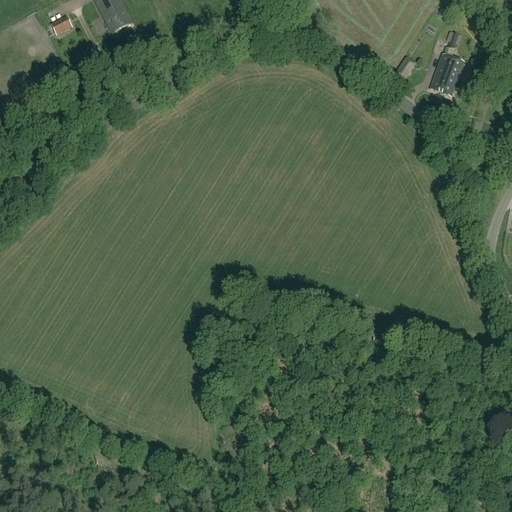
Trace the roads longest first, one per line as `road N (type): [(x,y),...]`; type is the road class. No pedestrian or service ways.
road 1 (unclassified): [(487,268),(413,115),(351,65),(306,43)]
road 2 (unclassified): [(0,203),(234,45)]
